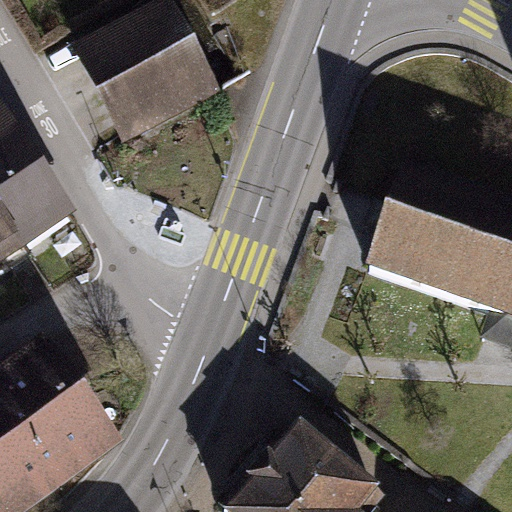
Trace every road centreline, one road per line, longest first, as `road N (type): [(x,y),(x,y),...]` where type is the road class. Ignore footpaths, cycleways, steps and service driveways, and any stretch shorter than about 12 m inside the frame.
road 1 (secondary): [(205,351),(333,0)]
road 2 (residential): [(0,44),(135,274)]
road 3 (secondary): [(121,511),(163,450),(205,351)]
road 4 (residential): [(0,351),(135,274)]
